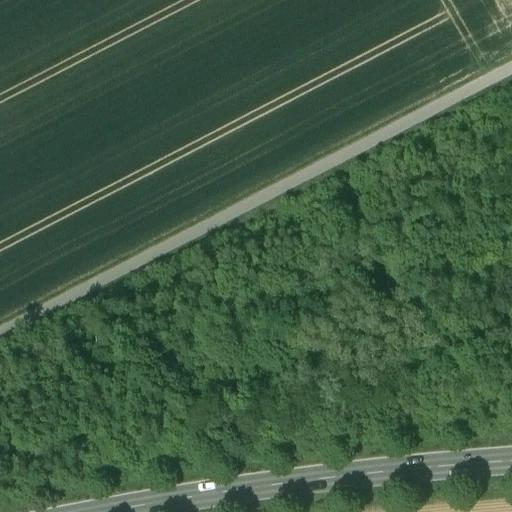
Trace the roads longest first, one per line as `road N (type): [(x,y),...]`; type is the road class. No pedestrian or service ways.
road 1 (track): [(0,332),(511,70)]
road 2 (secondary): [(130,511),(235,493),(511,465)]
